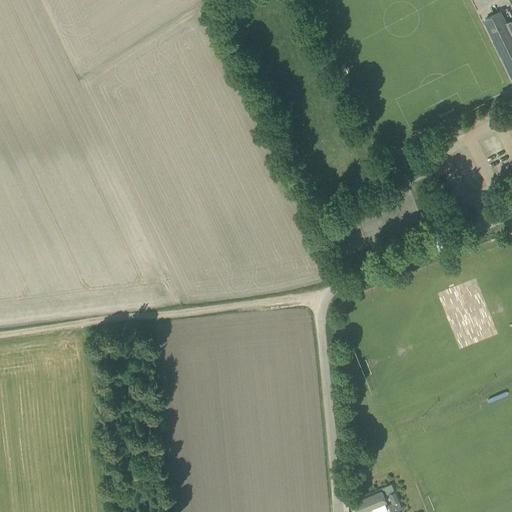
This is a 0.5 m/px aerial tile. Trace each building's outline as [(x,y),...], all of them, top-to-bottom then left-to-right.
[(511,75),(511,34),(501,12),(485,20),(511,75)] [(400,148),(396,149),(387,154),(399,178),(412,172),(415,178),(423,173),(409,143),(400,148)] [(391,483),(381,487),(382,488),(384,494),(388,493),(394,491),(391,483)] [(394,491),(388,493),(390,498),(392,503),(398,501),(394,491)] [(401,509),(398,501),(392,503),(387,505),(389,511),(392,511),(396,511),(401,509)] [(386,511),(383,503),(370,509),(371,511),(386,511)]
